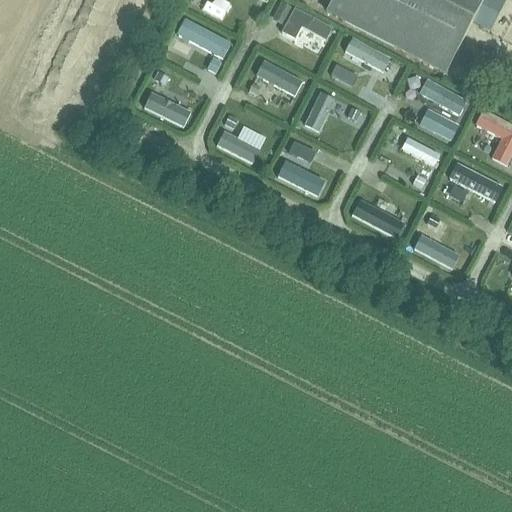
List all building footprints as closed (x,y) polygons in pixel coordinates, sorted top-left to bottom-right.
[(216,0),(205,0),(201,8),(221,17),(227,5),(216,0)] [(445,76),(484,0),(332,0),(326,14),(445,76)] [(272,22),(282,27),(291,10),(282,5),(272,22)] [(331,30),(294,10),(280,34),(295,42),(302,30),(325,42),(331,30)] [(222,61),(231,43),(182,18),(173,36),(222,61)] [(352,45),(345,58),(381,79),(389,66),(352,45)] [(479,74),(498,85),(506,70),(487,60),(479,74)] [(319,72),(342,78),(345,67),(323,61),(319,72)] [(221,66),(213,62),(208,73),(215,77),(221,66)] [(264,67),(256,81),(295,103),(303,88),(264,67)] [(411,75),(404,95),(428,103),(435,84),(411,75)] [(153,83),(164,89),(168,81),(157,76),(153,83)] [(248,94),(255,98),(259,90),(252,87),(248,94)] [(292,115),(304,121),(315,99),(303,93),(292,115)] [(154,95),(146,110),(182,129),(189,114),(154,95)] [(320,97),(304,132),(317,139),(333,104),(320,97)] [(415,124),(451,142),(460,124),(425,105),(415,124)] [(511,164),(511,129),(482,115),(476,127),(503,141),(493,161),(510,169),(511,164)] [(237,124),(229,119),(224,128),(233,132),(237,124)] [(406,135),(397,152),(432,169),(440,152),(406,135)] [(258,160),(225,142),(220,151),(253,169),(258,160)] [(286,169),(278,185),(317,204),(325,188),(286,169)] [(458,169),(448,186),(494,212),(504,194),(458,169)] [(426,183),(418,179),(417,178),(413,187),(422,192),(426,183)] [(359,206),(351,222),(398,247),(406,231),(359,206)] [(422,238),(413,256),(451,277),(461,259),(422,238)]
